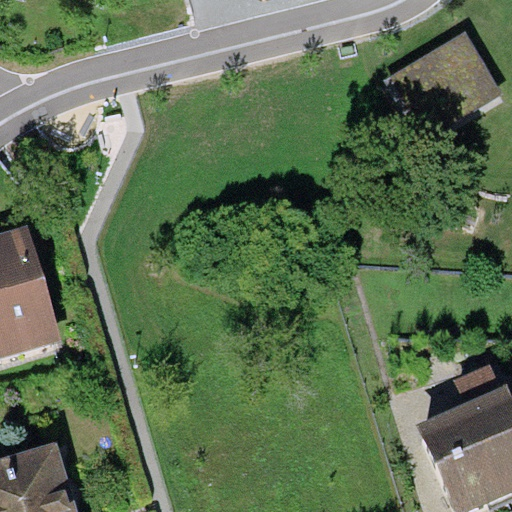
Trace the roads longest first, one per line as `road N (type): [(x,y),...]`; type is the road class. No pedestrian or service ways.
road 1 (residential): [(125,67),(137,132),(90,236),(167,511)]
road 2 (residential): [(404,0),(362,31),(315,44),(125,67)]
road 3 (residential): [(125,67),(0,102)]
